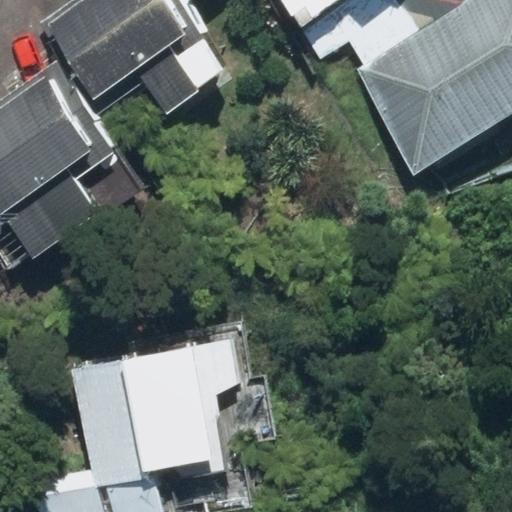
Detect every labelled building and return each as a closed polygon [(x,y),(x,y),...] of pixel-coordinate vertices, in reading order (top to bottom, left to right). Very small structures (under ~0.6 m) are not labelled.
[(130,80),(166,128),(224,85),(196,46),(208,37),(181,0),(95,0),(36,44),(86,112),(130,80)] [(267,0),(294,37),(344,0),(267,0)] [(511,123),(511,0),(488,0),(360,78),(421,179),(511,123)] [(67,171),(97,152),(52,81),(0,114),(0,230),(28,274),(102,227),(67,171)] [(160,511),(155,484),(208,474),(185,357),(68,380),(94,511),(160,511)]
